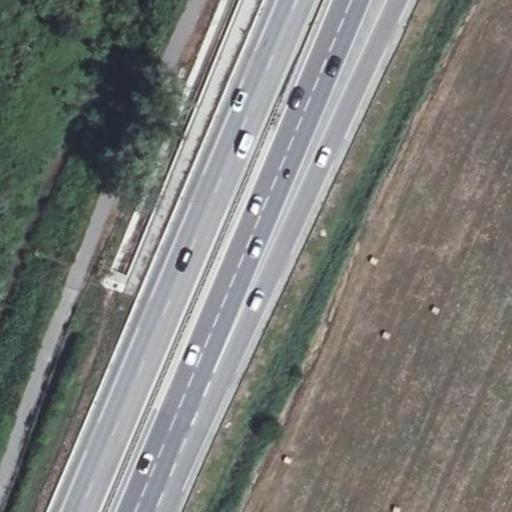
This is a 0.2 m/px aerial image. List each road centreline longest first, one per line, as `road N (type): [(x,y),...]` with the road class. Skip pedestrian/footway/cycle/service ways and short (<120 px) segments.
road 1 (motorway): [(166,511),(397,0)]
road 2 (motorway): [(293,0),(75,511)]
road 3 (motorway): [(136,511),(353,0)]
